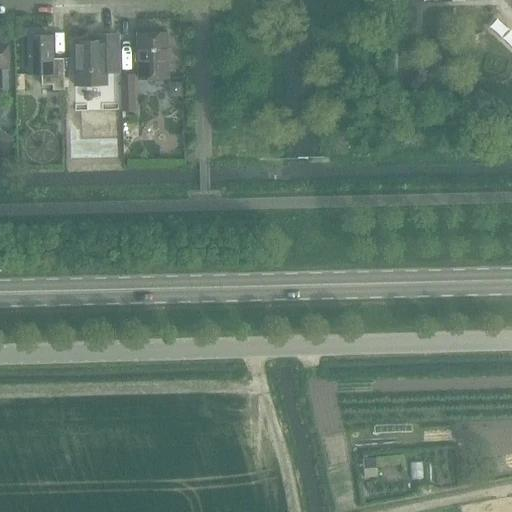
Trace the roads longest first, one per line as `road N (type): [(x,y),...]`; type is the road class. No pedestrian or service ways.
road 1 (unclassified): [(0,356),(511,340)]
road 2 (primary): [(0,292),(511,279)]
